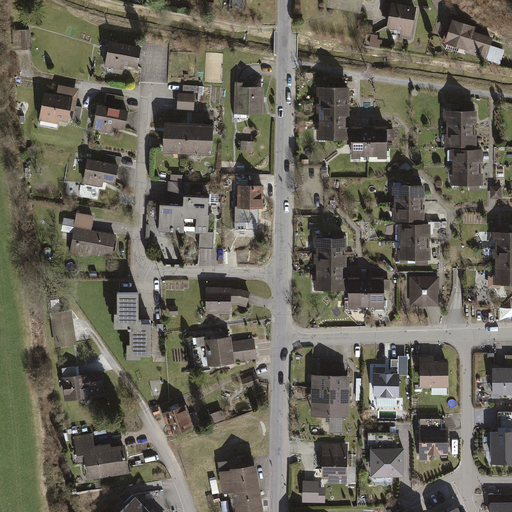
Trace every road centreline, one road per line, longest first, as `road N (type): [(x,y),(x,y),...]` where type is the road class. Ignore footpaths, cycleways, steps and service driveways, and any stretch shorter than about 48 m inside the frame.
road 1 (residential): [(280,274),(148,268),(138,253),(146,95)]
road 2 (residential): [(284,0),(280,274)]
road 3 (residential): [(280,339),(466,336)]
road 4 (residential): [(466,336),(474,511)]
road 5 (residential): [(280,339),(276,511)]
